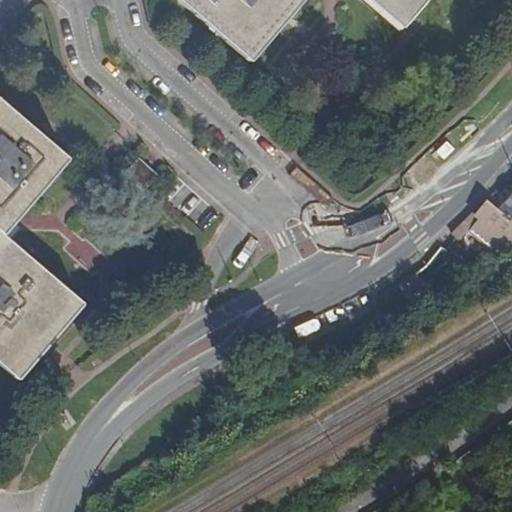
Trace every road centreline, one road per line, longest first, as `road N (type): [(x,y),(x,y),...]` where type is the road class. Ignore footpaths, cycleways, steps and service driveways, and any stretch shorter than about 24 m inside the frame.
road 1 (residential): [(72,0),(85,62),(282,240),(306,292)]
road 2 (residential): [(346,267),(321,224),(128,40),(119,0)]
road 3 (secondary): [(59,511),(88,442),(123,407),(306,292)]
road 4 (secondary): [(346,267),(511,133)]
road 5 (unclassified): [(342,511),(511,402)]
